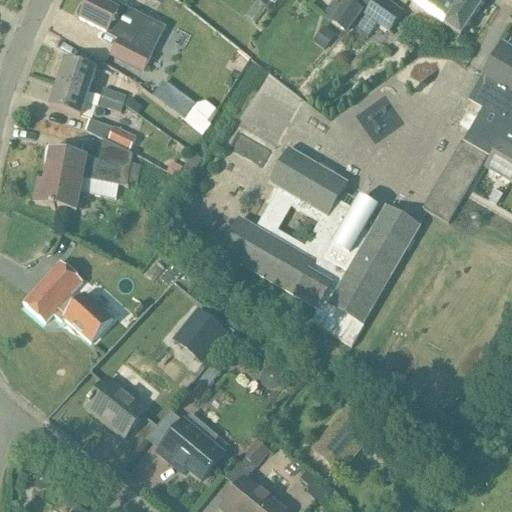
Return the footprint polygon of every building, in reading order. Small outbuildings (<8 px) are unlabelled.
[(113,58),(143,73),(152,56),(165,30),(139,17),(120,7),(118,11),(95,0),(90,0),(86,9),(84,8),(81,9),(77,16),(78,19),(81,20),(80,21),(121,42),(113,58)] [(404,13),(385,0),(376,0),(365,17),(366,18),(356,33),(368,41),(378,27),(390,35),(404,13)] [(408,0),(445,25),(445,26),(461,38),(486,0),(485,0),(408,0)] [(257,1),(245,17),(254,24),(267,9),(257,1)] [(331,23),(346,34),(362,11),(348,1),(331,23)] [(324,28),(313,43),(324,51),(335,36),(324,28)] [(484,111),(464,144),(489,158),(489,157),(493,159),(486,170),(511,185),(511,50),(503,46),(470,103),(484,111)] [(58,85),(89,95),(97,71),(66,61),(58,85)] [(89,95),(58,85),(50,110),(81,120),(86,106),(98,110),(99,108),(122,116),(125,107),(89,95)] [(192,111),(161,88),(153,98),(184,122),(192,111)] [(101,99),(125,107),(128,98),(103,90),(101,99)] [(381,136),(402,127),(393,106),(371,115),(381,136)] [(116,129),(91,121),(87,134),(130,154),(137,139),(116,129)] [(449,226),(489,158),(464,144),(462,142),(423,210),(449,226)] [(119,186),(127,187),(134,157),(104,143),(100,163),(50,154),(44,186),(39,185),(35,206),(51,209),(51,211),(56,212),(56,210),(77,214),(81,195),(116,201),(119,186)] [(420,229),(386,209),(377,225),(371,222),(378,210),(361,200),(361,199),(359,203),(343,194),(348,185),(290,152),(270,186),(276,189),(266,206),(270,208),(256,230),(240,221),(220,255),(319,313),(311,325),(351,349),(420,229)] [(173,160),(167,171),(176,175),(182,165),(173,160)] [(502,197),(495,193),(489,203),(492,205),(496,207),(502,197)] [(144,276),(153,284),(165,270),(156,262),(144,276)] [(83,284),(61,265),(24,307),(46,326),(54,317),(62,324),(64,321),(92,345),(113,322),(85,297),(74,308),(67,301),(83,284)] [(226,333),(200,312),(176,341),(202,362),(226,333)] [(265,370),(261,378),(263,387),(271,392),(280,389),(285,381),(282,372),(274,367),(265,370)] [(147,411),(110,381),(85,412),(123,442),(147,411)] [(197,382),(187,394),(198,403),(208,391),(197,382)] [(315,451),(333,466),(352,443),(361,450),(375,433),(348,410),(315,451)] [(220,439),(192,416),(185,425),(184,424),(158,455),(170,465),(174,460),(202,483),(224,457),(213,448),(220,439)] [(278,450),(263,437),(257,443),(256,442),(243,459),(257,470),(270,454),(273,457),(278,450)] [(32,490),(39,493),(47,490),(50,482),(47,475),(39,472),(32,475),(29,482),(32,490)] [(324,491),(306,475),(299,483),(307,490),(308,500),(313,505),(315,502),(320,496),(324,491)] [(284,511),(246,481),(220,511),(284,511)] [(345,492),(333,483),(328,489),(327,489),(326,490),(325,490),(324,491),(320,496),(315,502),(325,511),(327,511),(339,498),(340,499),(345,492)]
